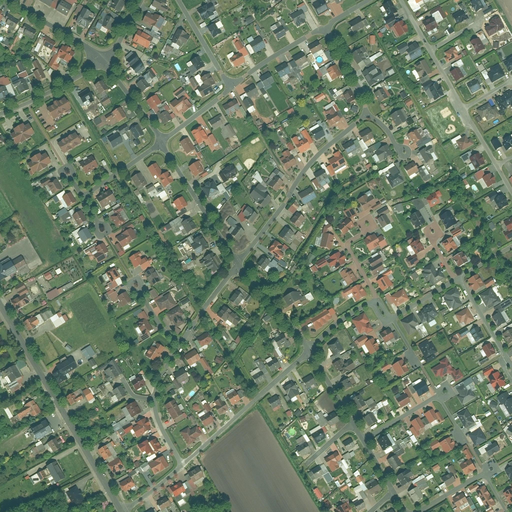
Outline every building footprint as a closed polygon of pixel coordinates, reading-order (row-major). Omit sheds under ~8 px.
[(37,0),(36,2),(47,9),(52,2),(56,5),(52,12),(63,18),(72,4),(66,0),(37,0)] [(113,0),(109,9),(117,13),(122,1),(119,0),(113,0)] [(159,0),(155,0),(152,5),(163,11),(165,8),(160,5),(163,2),(159,0)] [(209,4),(198,11),(203,20),(206,19),(207,20),(215,15),(214,14),(217,12),(214,8),(219,5),(215,0),(207,0),(207,1),(209,4)] [(479,0),(474,0),(470,2),(476,13),(485,9),(479,0)] [(312,6),(317,15),(326,10),(321,1),(312,6)] [(384,19),(386,23),(395,19),(393,15),(394,14),(388,4),(382,7),(387,17),(384,19)] [(461,12),(452,17),(456,24),(466,19),(464,16),(468,14),(462,4),(458,6),(461,12)] [(76,22),(86,28),(91,19),(87,17),(89,14),(77,7),(73,12),(79,16),(76,22)] [(490,7),(482,11),(484,16),(492,11),(490,7)] [(305,9),(293,16),(298,25),(299,25),(307,20),(305,16),(308,14),(305,9)] [(147,13),(143,21),(158,28),(164,17),(158,14),(156,18),(148,14),(147,13)] [(433,18),(421,24),(426,33),(436,26),(435,24),(442,20),(437,13),(432,16),(433,18)] [(245,20),(246,22),(244,23),(245,26),(254,21),(251,16),(245,20)] [(503,26),(498,17),(489,21),(490,22),(489,23),(488,24),(488,25),(489,26),(484,30),(488,35),(503,26)] [(17,24),(9,19),(6,26),(13,30),(17,24)] [(114,23),(106,19),(100,29),(108,34),(114,23)] [(220,34),(215,26),(220,22),(218,19),(210,23),(212,26),(207,29),(213,38),(220,34)] [(360,19),(351,25),(354,31),(364,26),(360,19)] [(397,24),(395,20),(386,25),(389,30),(393,28),(399,38),(407,33),(401,22),(397,24)] [(271,29),(277,40),(285,35),(279,24),(271,29)] [(255,29),(261,39),(264,38),(258,27),(255,29)] [(35,33),(27,29),(24,35),(32,39),(35,33)] [(140,31),(134,42),(144,48),(149,39),(154,42),(158,34),(151,30),(148,35),(140,31)] [(184,35),(178,31),(171,46),(178,49),(181,42),(186,44),(189,39),(183,37),(184,35)] [(486,39),(481,32),(475,35),(478,39),(470,43),(477,54),(485,49),(481,43),(486,39)] [(248,46),(252,52),(264,45),(261,38),(248,46)] [(10,42),(4,39),(1,45),(7,48),(10,42)] [(56,45),(48,40),(46,43),(42,41),(35,52),(39,55),(45,46),(52,51),(56,45)] [(318,42),(310,46),(314,52),(321,48),(318,42)] [(243,49),(239,43),(234,45),(239,51),(243,49)] [(405,45),(396,49),(400,55),(404,52),(409,60),(421,53),(416,44),(408,49),(405,45)] [(459,56),(454,47),(444,53),(446,58),(444,59),(447,63),(459,56)] [(359,49),(352,53),(358,64),(365,60),(359,49)] [(68,57),(60,52),(59,56),(55,53),(48,65),(52,67),(57,59),(64,63),(68,57)] [(139,61),(132,52),(124,59),(130,67),(135,74),(143,67),(138,61),(139,61)] [(239,52),(231,57),(236,64),(244,59),(239,52)] [(368,58),(370,61),(381,56),(380,53),(368,58)] [(306,61),(301,54),(292,60),(296,67),(306,61)] [(511,58),(503,63),(508,72),(511,70),(511,58)] [(195,70),(201,67),(197,60),(191,62),(195,70)] [(424,60),(414,66),(416,69),(413,70),(418,78),(420,77),(422,79),(419,80),(422,84),(430,80),(428,76),(432,73),(424,60)] [(37,72),(33,74),(38,82),(43,79),(38,71),(41,70),(37,61),(32,64),(37,72)] [(17,87),(21,95),(28,92),(23,81),(28,78),(21,63),(16,65),(21,74),(17,76),(19,81),(11,85),(13,89),(17,87)] [(285,64),(274,70),(279,78),(290,72),(285,64)] [(482,65),(477,68),(480,73),(485,81),(488,79),(492,84),(505,76),(498,65),(490,70),(491,73),(488,74),(482,65)] [(335,66),(328,70),(333,79),(340,75),(335,66)] [(463,78),(458,68),(450,72),(455,82),(463,78)] [(368,69),(363,71),(371,85),(383,79),(379,72),(372,76),(368,69)] [(142,80),(136,85),(141,92),(148,88),(145,83),(152,78),(148,72),(140,77),(142,80)] [(213,87),(206,74),(196,80),(191,72),(185,75),(192,87),(195,85),(201,95),(213,87)] [(261,79),(265,86),(274,80),(270,73),(261,79)] [(483,84),(478,77),(475,79),(476,80),(466,86),(472,95),(481,89),(479,86),(483,84)] [(433,86),(430,80),(421,85),(431,103),(442,95),(436,85),(433,86)] [(0,103),(11,99),(4,82),(0,83),(0,103)] [(107,90),(101,82),(94,87),(100,95),(107,90)] [(247,99),(242,101),(248,110),(254,106),(249,98),(258,92),(253,85),(248,88),(246,89),(243,91),(247,99)] [(382,88),(375,92),(381,102),(388,98),(382,88)] [(176,100),(170,104),(176,113),(181,109),(183,112),(188,108),(184,102),(187,100),(180,89),(172,95),(176,100)] [(343,94),(348,103),(355,99),(350,90),(343,94)] [(87,91),(77,97),(82,104),(91,99),(87,91)] [(316,103),(325,98),(323,93),(314,98),(316,103)] [(511,93),(495,102),(501,113),(507,110),(505,107),(510,105),(511,108),(511,93)] [(99,102),(104,107),(110,101),(105,96),(99,102)] [(166,111),(155,96),(147,102),(153,110),(157,108),(161,114),(158,116),(164,125),(174,118),(168,110),(166,111)] [(409,98),(403,102),(406,107),(412,104),(409,98)] [(44,111),(50,121),(68,110),(63,100),(44,111)] [(222,108),(227,115),(237,109),(232,102),(222,108)] [(329,109),(322,113),(328,123),(338,118),(336,113),(340,111),(335,103),(327,107),(329,109)] [(491,109),(488,104),(476,111),(481,120),(485,118),(487,121),(495,117),(496,118),(500,116),(495,107),(491,109)] [(119,109),(111,113),(116,121),(110,125),(113,129),(119,125),(117,123),(125,118),(119,109)] [(97,117),(99,116),(97,113),(93,116),(92,112),(89,114),(96,126),(101,123),(97,117)] [(399,112),(390,116),(395,126),(404,122),(399,112)] [(207,122),(212,130),(221,123),(217,116),(207,122)] [(228,124),(224,127),(231,138),(235,135),(228,124)] [(17,142),(19,145),(30,138),(28,135),(31,133),(28,128),(23,131),(20,126),(15,130),(16,132),(9,137),(14,144),(17,142)] [(117,134),(107,141),(112,149),(121,143),(118,137),(127,132),(123,126),(115,131),(117,134)] [(138,126),(129,131),(135,141),(144,136),(138,126)] [(310,133),(314,140),(325,134),(321,126),(310,133)] [(200,128),(191,133),(197,145),(205,140),(209,148),(216,144),(211,134),(205,137),(200,128)] [(360,134),(364,142),(373,136),(369,129),(360,134)] [(417,130),(408,135),(413,143),(422,138),(417,130)] [(75,133),(56,146),(61,153),(80,141),(75,133)] [(295,135),(290,139),(298,153),(310,146),(306,140),(300,144),(295,135)] [(511,135),(503,141),(505,144),(502,145),(506,152),(511,148),(511,135)] [(459,136),(450,141),(453,145),(456,143),(461,151),(473,145),(469,140),(467,141),(465,136),(461,138),(459,136)] [(186,139),(179,143),(187,156),(194,151),(186,139)] [(497,139),(491,143),(496,151),(502,147),(497,139)] [(383,147),(378,140),(367,148),(371,154),(378,149),(384,158),(391,153),(385,145),(383,147)] [(343,146),(347,154),(356,148),(352,141),(343,146)] [(420,151),(425,160),(434,155),(429,146),(420,151)] [(478,154),(468,159),(475,170),(485,165),(478,154)] [(328,162),(332,169),(344,163),(339,155),(328,162)] [(36,170),(37,172),(49,167),(44,157),(38,159),(37,157),(29,161),(30,164),(27,165),(31,173),(36,170)] [(284,168),(295,163),(291,157),(280,162),(284,168)] [(91,158),(79,165),(84,173),(96,167),(91,158)] [(187,167),(194,177),(201,172),(194,162),(187,167)] [(402,168),(406,176),(418,170),(413,162),(402,168)] [(155,163),(147,169),(154,181),(158,178),(164,188),(173,183),(166,172),(162,174),(155,163)] [(222,174),(219,175),(224,184),(228,182),(227,180),(238,174),(232,164),(221,171),(222,174)] [(403,181),(394,167),(387,171),(391,176),(386,179),(392,188),(403,181)] [(266,187),(273,192),(284,177),(275,170),(268,180),(271,182),(266,187)] [(322,171),(313,176),(316,181),(312,184),(314,189),(317,188),(318,190),(322,189),(319,185),(328,179),(322,171)] [(482,171),(474,175),(477,181),(481,179),(487,188),(495,184),(489,175),(485,177),(482,171)] [(136,175),(130,180),(136,188),(142,184),(136,175)] [(59,191),(53,182),(50,184),(47,180),(41,184),(43,187),(45,186),(52,195),(59,191)] [(464,190),(469,188),(465,180),(461,183),(464,190)] [(213,182),(200,189),(208,199),(219,193),(221,196),(227,193),(221,184),(217,187),(213,182)] [(167,196),(161,184),(154,188),(152,184),(144,188),(151,199),(156,196),(157,198),(159,196),(161,200),(167,196)] [(255,204),(262,210),(270,200),(263,194),(265,191),(258,185),(251,195),(258,200),(255,204)] [(309,188),(300,193),(297,195),(303,204),(300,206),(303,211),(312,206),(309,200),(315,197),(309,188)] [(108,191),(95,199),(99,208),(113,200),(108,191)] [(62,200),(67,208),(73,204),(68,194),(66,196),(64,192),(56,197),(60,202),(62,200)] [(141,194),(137,196),(141,204),(145,201),(141,194)] [(423,195),(413,201),(418,209),(426,204),(427,206),(437,201),(433,194),(425,199),(423,195)] [(493,200),(500,211),(509,205),(502,195),(493,200)] [(363,197),(358,200),(365,211),(371,207),(373,211),(380,206),(377,202),(373,204),(370,200),(367,202),(363,197)] [(180,198),(173,202),(178,212),(177,212),(179,216),(186,212),(184,209),(186,207),(180,198)] [(394,206),(396,213),(403,211),(401,204),(394,206)] [(244,222),(249,226),(258,215),(246,206),(240,213),(242,215),(239,220),(243,223),(244,222)] [(348,220),(337,228),(342,236),(354,228),(349,221),(356,216),(350,207),(343,212),(348,220)] [(450,207),(444,211),(445,213),(439,217),(446,230),(452,226),(454,229),(461,225),(459,222),(455,224),(448,212),(452,210),(450,207)] [(116,214),(109,219),(116,228),(124,222),(119,214),(122,212),(119,208),(114,211),(116,214)] [(73,210),(60,218),(64,223),(72,218),(76,225),(85,220),(81,212),(76,215),(73,210)] [(381,219),(377,221),(381,228),(388,224),(384,217),(389,214),(386,210),(379,215),(381,219)] [(418,212),(410,217),(415,226),(423,222),(418,212)] [(290,222),(296,227),(302,218),(295,213),(290,222)] [(179,218),(166,227),(169,231),(174,228),(177,233),(182,230),(186,235),(196,228),(190,219),(183,224),(179,218)] [(511,218),(503,223),(507,232),(503,234),(506,240),(511,236),(511,218)] [(229,235),(237,242),(243,233),(235,226),(236,224),(230,219),(226,224),(230,226),(234,229),(229,235)] [(491,222),(485,225),(489,231),(494,228),(491,222)] [(133,229),(130,224),(121,230),(124,234),(116,239),(122,248),(133,241),(127,232),(133,229)] [(322,226),(317,248),(328,251),(331,237),(326,236),(328,228),(322,226)] [(81,229),(71,235),(75,242),(81,238),(84,242),(91,238),(87,231),(83,233),(81,229)] [(278,237),(285,241),(290,233),(284,229),(278,237)] [(458,229),(450,234),(452,238),(460,233),(458,229)] [(305,238),(297,232),(294,236),(302,242),(305,238)] [(376,235),(362,243),(367,251),(378,245),(379,249),(386,245),(382,238),(379,240),(376,235)] [(183,244),(190,253),(195,249),(195,250),(199,256),(209,248),(201,237),(195,241),(192,238),(183,244)] [(450,238),(441,244),(448,254),(456,249),(450,238)] [(282,248),(275,242),(267,251),(274,257),(272,259),(278,263),(282,258),(277,253),(282,248)] [(418,242),(409,248),(413,255),(405,259),(408,266),(417,260),(414,255),(422,250),(418,242)] [(103,255),(96,244),(83,251),(85,255),(89,253),(94,260),(103,255)] [(479,249),(474,253),(478,260),(483,256),(479,249)] [(138,266),(141,271),(150,265),(145,257),(140,260),(135,253),(128,259),(134,268),(138,266)] [(372,269),(370,270),(372,275),(383,269),(379,263),(382,262),(378,257),(381,255),(380,253),(373,257),(374,259),(368,262),(372,269)] [(310,263),(314,257),(309,254),(305,260),(310,263)] [(342,265),(336,254),(327,260),(328,260),(322,263),(321,260),(314,264),(317,269),(324,265),(326,268),(332,265),(334,270),(342,265)] [(462,254),(453,259),(458,268),(467,263),(462,254)] [(211,255),(200,262),(205,269),(211,266),(214,271),(220,267),(211,255)] [(0,281),(17,273),(18,275),(24,272),(25,273),(30,270),(22,257),(11,263),(10,261),(1,266),(0,264),(0,281)] [(269,263),(262,257),(255,266),(262,271),(268,263),(274,268),(277,264),(272,260),(269,263)] [(184,274),(196,267),(192,262),(181,269),(184,274)] [(425,273),(421,275),(426,284),(431,281),(432,284),(441,279),(433,264),(423,270),(425,273)] [(152,268),(143,274),(151,288),(160,282),(152,268)] [(120,279),(116,270),(108,275),(112,282),(107,285),(110,290),(117,286),(115,282),(120,279)] [(346,271),(339,275),(346,287),(352,283),(346,271)] [(49,272),(43,275),(46,281),(52,278),(49,272)] [(383,280),(376,283),(381,291),(392,285),(389,280),(391,279),(387,272),(380,276),(383,280)] [(413,281),(418,278),(414,272),(409,276),(413,281)] [(477,276),(468,281),(474,291),(483,286),(477,276)] [(493,279),(485,284),(488,289),(496,284),(493,279)] [(48,300),(73,287),(71,282),(56,290),(56,289),(45,294),(48,300)] [(364,296),(358,285),(350,290),(349,288),(340,292),(343,297),(350,294),(354,302),(364,296)] [(21,296),(11,302),(15,309),(27,302),(24,296),(28,293),(25,288),(18,291),(21,296)] [(456,289),(445,295),(448,300),(445,302),(448,308),(451,307),(452,309),(458,306),(456,301),(462,298),(456,289)] [(491,289),(480,295),(487,307),(493,304),(495,307),(502,302),(500,298),(498,300),(491,289)] [(236,291),(228,301),(234,306),(238,301),(243,304),(247,299),(236,291)] [(392,294),(385,297),(389,304),(392,302),(395,306),(408,299),(404,291),(393,297),(392,294)] [(131,302),(126,294),(118,298),(115,293),(109,297),(114,305),(119,302),(123,307),(131,302)] [(283,298),(289,306),(296,302),(290,293),(283,298)] [(310,294),(304,298),(308,304),(314,301),(310,294)] [(171,296),(156,304),(160,311),(165,308),(166,310),(176,305),(171,296)] [(434,305),(418,314),(423,322),(427,320),(428,323),(433,320),(431,317),(439,313),(434,305)] [(182,306),(166,316),(170,324),(175,321),(176,324),(182,321),(179,315),(185,311),(182,306)] [(240,321),(224,308),(217,316),(222,321),(225,318),(235,326),(240,321)] [(25,322),(29,328),(51,316),(48,309),(25,322)] [(332,319),(326,309),(308,320),(316,332),(332,319)] [(467,309),(455,315),(462,327),(474,321),(467,309)] [(144,321),(148,318),(144,311),(137,315),(141,322),(135,326),(141,335),(138,337),(141,343),(148,338),(145,333),(149,331),(144,321)] [(500,312),(493,317),(500,328),(507,323),(500,312)] [(363,314),(349,322),(355,333),(359,331),(361,336),(368,332),(364,323),(367,321),(363,314)] [(60,315),(53,319),(57,325),(64,322),(60,315)] [(262,319),(265,323),(271,319),(268,315),(262,319)] [(414,316),(402,323),(408,334),(415,330),(412,326),(417,323),(414,316)] [(506,333),(503,335),(509,345),(511,342),(511,324),(504,330),(506,333)] [(477,328),(468,333),(474,343),(483,338),(477,328)] [(224,330),(221,332),(226,340),(230,338),(224,330)] [(387,330),(378,335),(382,343),(390,339),(392,342),(397,339),(393,332),(389,334),(387,330)] [(467,335),(464,330),(457,334),(460,339),(467,335)] [(210,343),(206,335),(195,341),(200,349),(210,343)] [(274,340),(277,346),(285,342),(282,336),(274,340)] [(380,351),(373,340),(369,343),(366,337),(356,342),(360,349),(364,346),(371,356),(380,351)] [(130,348),(138,343),(136,340),(128,345),(130,348)] [(334,342),(328,346),(333,355),(340,351),(334,342)] [(153,343),(146,357),(152,360),(159,346),(153,343)] [(428,344),(418,349),(425,362),(433,357),(431,353),(434,351),(432,346),(430,347),(428,344)] [(489,345),(481,349),(486,359),(494,355),(489,345)] [(96,355),(90,346),(81,352),(86,361),(96,355)] [(199,360),(194,351),(185,357),(190,365),(199,360)] [(59,371),(52,375),(58,385),(68,379),(66,375),(78,368),(71,358),(68,360),(65,356),(59,360),(61,364),(56,366),(59,371)] [(442,364),(432,370),(437,380),(448,373),(455,383),(463,378),(458,370),(456,372),(454,369),(453,370),(446,357),(440,361),(442,364)] [(91,370),(97,368),(93,359),(88,361),(91,370)] [(209,368),(204,360),(200,362),(205,370),(209,368)] [(339,360),(332,365),(337,373),(340,371),(342,374),(354,367),(350,360),(342,365),(339,360)] [(402,360),(393,366),(399,376),(408,371),(402,360)] [(266,365),(270,371),(277,367),(274,361),(266,365)] [(392,367),(389,362),(381,368),(383,372),(392,367)] [(119,376),(112,364),(106,367),(108,370),(104,372),(107,376),(105,378),(107,383),(119,376)] [(21,377),(14,365),(3,371),(3,372),(8,381),(5,383),(9,391),(19,385),(16,380),(21,377)] [(496,392),(507,386),(500,372),(496,374),(492,367),(484,372),(486,376),(487,377),(488,376),(496,392)] [(187,379),(182,371),(173,376),(176,380),(172,382),(177,392),(181,389),(179,384),(187,379)] [(253,378),(256,384),(264,380),(261,374),(253,378)] [(310,377),(302,382),(306,388),(314,383),(310,377)] [(142,386),(138,378),(129,383),(134,391),(142,386)] [(346,379),(339,383),(344,391),(350,387),(346,379)] [(414,388),(420,397),(430,390),(424,381),(414,388)] [(296,389),(292,382),(281,389),(285,395),(286,394),(290,401),(297,396),(294,390),(296,389)] [(114,391),(109,383),(102,387),(107,396),(111,393),(114,397),(117,395),(120,399),(126,396),(121,387),(114,391)] [(457,398),(462,406),(475,399),(470,391),(467,393),(464,387),(459,390),(462,395),(457,398)] [(80,389),(66,398),(70,405),(84,397),(87,402),(89,401),(92,398),(89,392),(84,395),(80,389)] [(238,399),(234,392),(226,397),(230,404),(238,399)] [(308,400),(304,394),(300,397),(303,403),(308,400)] [(497,400),(507,416),(511,413),(511,404),(510,402),(509,403),(504,395),(497,400)] [(266,403),(271,410),(280,404),(276,397),(266,403)] [(396,401),(400,408),(408,404),(404,397),(396,401)] [(356,398),(350,401),(355,409),(360,406),(356,398)] [(28,406),(12,416),(15,422),(15,421),(31,412),(33,414),(40,410),(33,399),(27,403),(28,406)] [(372,399),(364,403),(366,407),(374,403),(372,399)] [(220,405),(218,401),(214,404),(216,408),(214,409),(218,416),(226,410),(222,404),(220,405)] [(184,419),(173,402),(165,407),(175,425),(184,419)] [(134,403),(125,408),(131,418),(140,414),(134,403)] [(211,413),(206,404),(200,407),(205,415),(199,418),(204,426),(212,422),(208,415),(211,413)] [(468,409),(458,415),(466,429),(469,427),(470,429),(477,426),(468,409)] [(419,435),(416,431),(436,420),(437,423),(442,420),(439,414),(434,417),(430,410),(425,412),(427,416),(419,421),(418,419),(413,421),(416,427),(410,430),(414,438),(419,435)] [(371,413),(362,419),(367,426),(376,420),(371,413)] [(324,420),(327,426),(336,421),(333,415),(324,420)] [(150,430),(143,419),(135,424),(136,426),(132,429),(130,424),(121,429),(125,435),(131,431),(134,437),(141,433),(142,435),(150,430)] [(30,429),(37,441),(52,432),(46,420),(30,429)] [(473,434),(470,436),(476,446),(486,440),(479,428),(472,432),(473,434)] [(201,436),(197,429),(189,433),(188,430),(181,434),(187,445),(201,436)] [(310,437),(314,444),(324,437),(320,431),(310,437)] [(386,435),(375,442),(381,452),(392,445),(386,435)] [(49,441),(55,450),(61,447),(55,437),(49,441)] [(153,437),(136,447),(140,454),(144,452),(146,456),(159,449),(153,437)] [(453,449),(447,437),(436,443),(435,439),(427,444),(430,450),(438,446),(443,454),(453,449)] [(349,440),(341,445),(346,453),(354,447),(349,440)] [(42,442),(32,448),(35,454),(46,447),(42,442)] [(294,449),(299,458),(310,451),(305,443),(294,449)] [(477,450),(480,456),(486,453),(489,458),(499,452),(495,444),(488,448),(485,446),(477,450)] [(118,460),(109,446),(98,453),(103,462),(107,460),(114,473),(124,467),(119,459),(118,460)] [(471,457),(466,449),(462,452),(467,459),(471,457)] [(337,454),(324,461),(331,473),(338,470),(335,464),(341,461),(337,454)] [(396,455),(385,461),(390,471),(401,465),(396,455)] [(168,468),(162,457),(146,466),(152,476),(168,468)] [(468,461),(458,467),(464,477),(474,471),(468,461)] [(56,462),(32,477),(35,483),(40,480),(52,473),(56,482),(65,477),(56,462)] [(455,475),(450,466),(446,468),(449,475),(440,479),(444,487),(454,482),(451,477),(455,475)] [(322,476),(318,468),(310,472),(314,480),(322,476)] [(203,477),(197,469),(187,475),(193,484),(203,477)] [(405,471),(395,476),(400,487),(411,481),(405,471)] [(129,478),(120,483),(124,491),(134,485),(129,478)] [(424,481),(415,485),(419,492),(428,487),(424,481)] [(379,490),(375,482),(364,487),(368,496),(379,490)] [(184,493),(179,484),(169,489),(175,498),(184,493)] [(477,486),(471,489),(473,493),(475,492),(486,511),(492,511),(490,508),(494,505),(483,486),(479,488),(477,486)] [(67,488),(58,493),(61,499),(64,497),(65,500),(70,498),(74,505),(82,501),(76,489),(69,493),(67,488)] [(318,499),(322,497),(316,488),(312,491),(318,499)] [(414,488),(405,493),(412,504),(421,499),(414,488)] [(461,495),(452,501),(457,510),(466,505),(468,507),(472,505),(467,498),(464,500),(461,495)] [(166,497),(155,504),(160,511),(167,511),(166,509),(171,506),(166,497)] [(24,504),(21,499),(19,500),(14,503),(17,508),(24,504)] [(353,505),(357,511),(363,508),(359,501),(353,505)]
